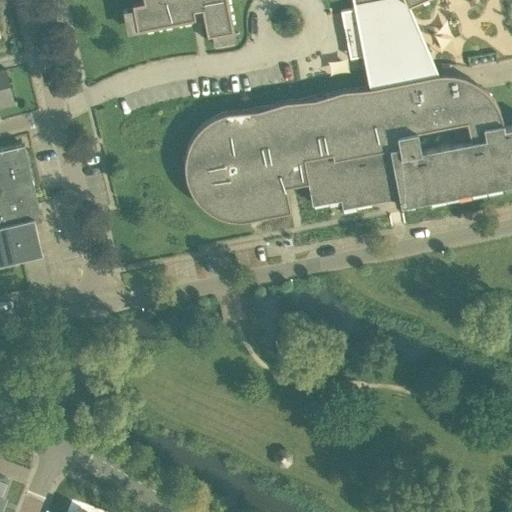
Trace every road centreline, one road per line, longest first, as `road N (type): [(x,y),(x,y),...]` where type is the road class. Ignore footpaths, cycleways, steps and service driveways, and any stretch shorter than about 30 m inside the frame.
road 1 (residential): [(102,303),(511,225)]
road 2 (residential): [(102,303),(30,0)]
road 3 (tertiary): [(176,511),(55,442)]
